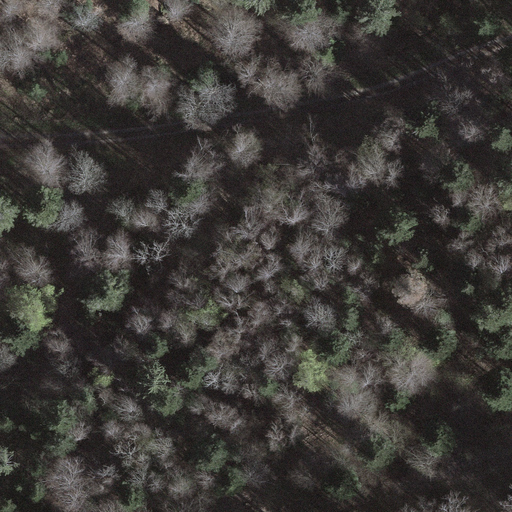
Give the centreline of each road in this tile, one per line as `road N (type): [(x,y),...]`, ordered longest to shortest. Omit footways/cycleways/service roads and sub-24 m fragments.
road 1 (track): [(511,36),(379,87),(304,102),(0,134)]
road 2 (track): [(291,511),(511,456)]
